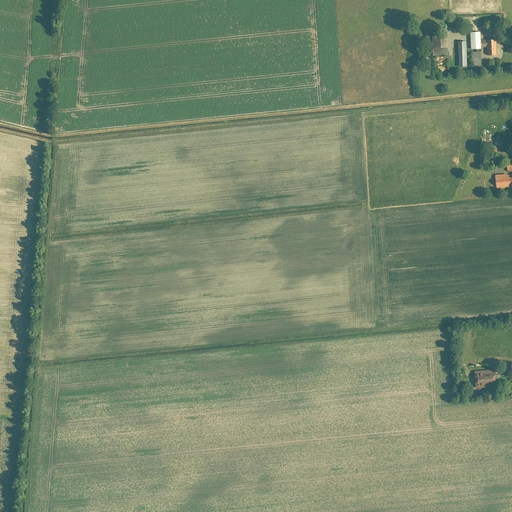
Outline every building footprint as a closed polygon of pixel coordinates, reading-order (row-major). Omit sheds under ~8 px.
[(495,56),(495,41),(479,41),(479,33),(469,34),(470,49),(485,49),(486,56),(495,56)] [(430,34),(430,57),(445,57),(445,34),(430,34)] [(457,43),(458,68),(465,68),(463,43),(457,43)] [(471,53),(471,69),(480,69),(480,53),(471,53)] [(511,175),(494,176),(494,189),(511,188),(511,175)] [(473,372),(474,388),(496,387),(495,371),(473,372)] [(460,388),(468,387),(467,374),(459,375),(460,388)]
